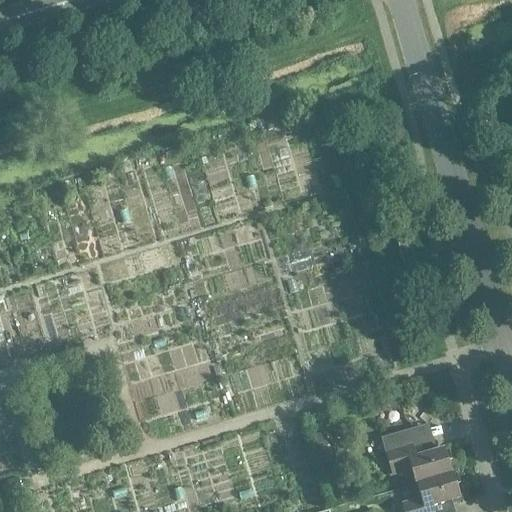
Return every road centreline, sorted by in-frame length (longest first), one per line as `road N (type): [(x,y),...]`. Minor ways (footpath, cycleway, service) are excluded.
road 1 (residential): [(504,346),(401,0)]
road 2 (residential): [(498,511),(455,361)]
